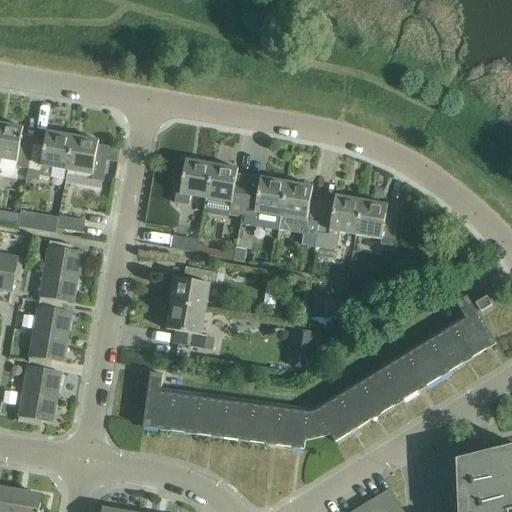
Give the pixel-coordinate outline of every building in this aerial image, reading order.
[(15,166),(27,168),(33,137),(21,135),(22,128),(0,124),(0,160),(0,159),(16,162),(15,166)] [(33,137),(27,168),(26,178),(48,182),(50,169),(65,172),(71,137),(46,133),(44,139),(33,137)] [(98,142),(71,137),(65,172),(92,176),(98,142)] [(189,198),(205,200),(211,165),(185,161),(179,195),(176,194),(174,204),(187,206),(189,198)] [(203,209),(241,216),(246,185),(236,183),(238,170),(211,165),(205,200),(203,209)] [(259,187),(246,185),(241,216),(240,225),(278,231),(286,183),(260,179),(259,187)] [(301,245),(314,248),(322,203),(310,201),(313,188),(286,183),(278,231),(303,235),(301,245)] [(322,203),(314,248),(336,251),(339,233),(355,236),(361,201),(335,197),(333,205),(322,203)] [(387,206),(361,201),(355,236),(380,240),(379,245),(391,247),(397,215),(386,213),(387,206)] [(55,228),(82,233),(84,222),(58,217),(55,228)] [(170,250),(195,254),(198,241),(173,237),(170,250)] [(48,243),(43,274),(76,280),(80,254),(70,252),(71,247),(48,243)] [(0,291),(11,294),(13,282),(19,283),(23,261),(0,257),(0,291)] [(175,279),(170,305),(205,311),(210,286),(215,287),(217,274),(185,269),(183,280),(175,279)] [(43,274),(38,305),(61,309),(62,303),(72,305),(76,280),(43,274)] [(426,386),(440,378),(448,373),(464,364),(471,359),(479,354),(485,350),(492,346),(494,345),(479,320),(477,317),(493,308),(488,299),(476,307),(473,309),(466,298),(456,305),(466,322),(315,412),(308,415),(161,395),(163,377),(150,375),(143,428),(159,430),(160,426),(169,428),(168,432),(185,434),(185,430),(196,431),(195,435),(213,437),(213,433),(222,434),(221,438),(238,441),(239,436),(249,438),(248,442),(265,444),(265,440),(275,441),(275,446),(290,448),(291,443),(301,445),(300,449),(303,450),(305,442),(330,436),(334,443),(349,434),(358,429),(372,420),(380,414),(395,405),(404,400),(418,391),(426,386)] [(38,305),(33,334),(66,339),(70,315),(60,313),(61,309),(38,305)] [(205,311),(170,305),(166,331),(174,332),(172,344),(204,350),(206,338),(201,337),(205,311)] [(324,336),(296,332),(290,369),(307,371),(311,347),(322,349),(324,336)] [(33,334),(27,364),(50,368),(51,363),(61,365),(66,339),(33,334)] [(27,364),(22,395),(55,400),(59,374),(49,373),(50,368),(27,364)] [(8,387),(7,402),(20,403),(21,387),(8,387)] [(55,400),(22,395),(17,424),(40,428),(40,423),(51,425),(55,400)] [(509,511),(511,511),(511,447),(457,461),(458,511),(509,511)] [(0,511),(10,511),(14,493),(0,490),(0,511)] [(402,511),(390,490),(354,511),(402,511)] [(14,493),(10,511),(37,511),(40,498),(14,493)]
